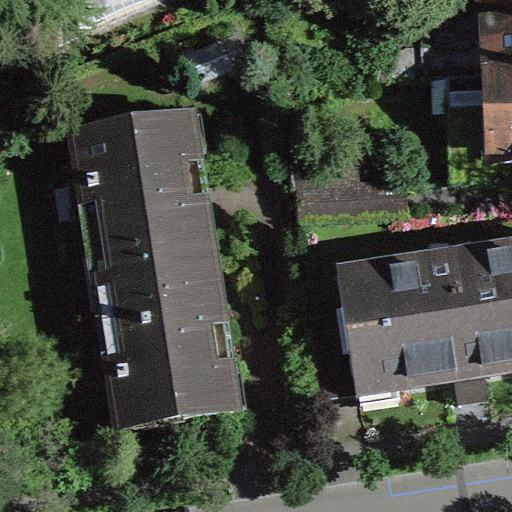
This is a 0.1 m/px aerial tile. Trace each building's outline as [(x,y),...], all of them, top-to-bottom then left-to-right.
[(511,0),(482,0),(483,5),(420,8),(424,81),(486,79),(511,78),(511,0)] [(246,66),(235,36),(177,59),(189,89),(246,66)] [(511,78),(486,79),(486,111),(448,112),(451,187),(493,185),(492,167),(511,165),(511,78)] [(118,434),(237,416),(219,295),(191,119),(72,137),(118,434)] [(296,190),(299,223),(359,220),(358,187),(296,190)] [(511,372),(511,250),(337,278),(345,332),(316,335),(326,400),(355,395),(356,402),(360,401),(359,397),(507,374),(511,372)]
